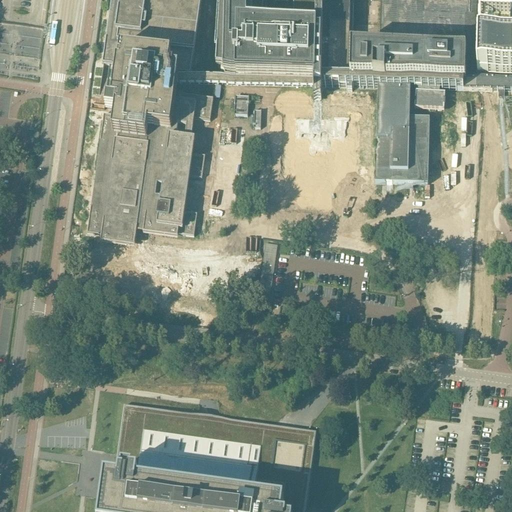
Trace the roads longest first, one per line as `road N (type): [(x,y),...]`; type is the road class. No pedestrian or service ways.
road 1 (residential): [(25,308),(70,0)]
road 2 (residential): [(261,345),(25,308)]
road 3 (residential): [(0,497),(25,308)]
